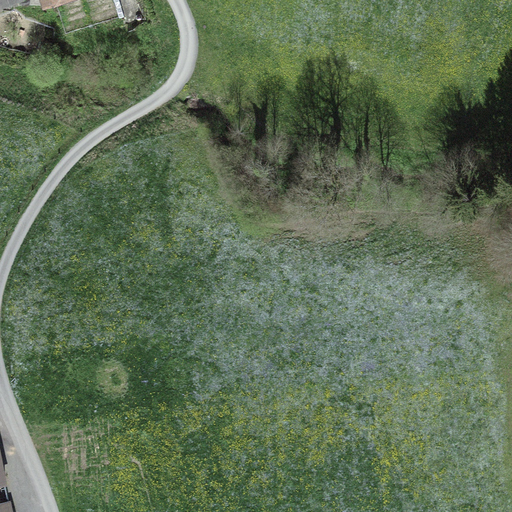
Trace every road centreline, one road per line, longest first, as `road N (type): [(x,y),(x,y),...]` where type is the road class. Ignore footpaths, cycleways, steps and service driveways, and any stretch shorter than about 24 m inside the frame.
road 1 (residential): [(175,0),(188,38),(185,67),(156,101),(92,139),(61,169),(0,279)]
road 2 (residential): [(0,373),(52,511)]
